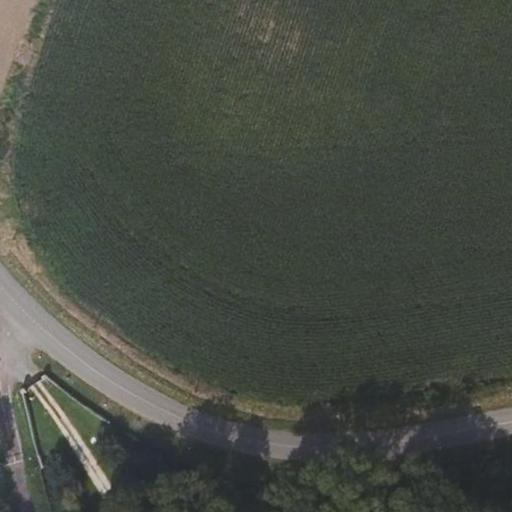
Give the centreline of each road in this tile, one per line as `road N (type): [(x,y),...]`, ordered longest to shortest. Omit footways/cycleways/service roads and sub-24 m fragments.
road 1 (tertiary): [(0,285),(102,376),(201,428),(297,447),(511,422)]
road 2 (track): [(20,306),(10,339),(121,511)]
